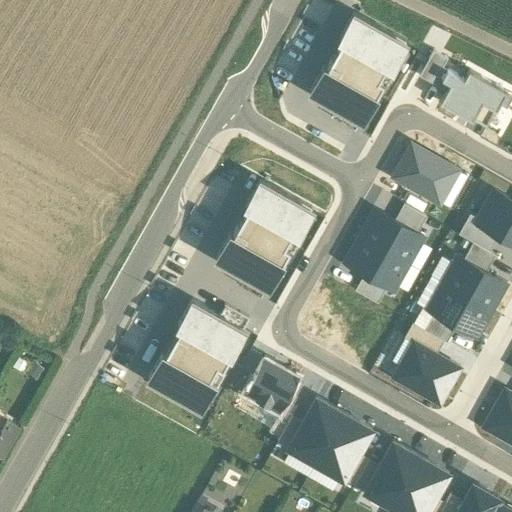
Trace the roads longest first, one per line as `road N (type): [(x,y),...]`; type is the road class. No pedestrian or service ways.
road 1 (tertiary): [(0,494),(50,396),(77,378),(100,339),(222,104)]
road 2 (residential): [(448,428),(277,333),(358,184)]
road 3 (residential): [(358,184),(402,114),(511,175)]
road 4 (residential): [(222,104),(358,184)]
road 5 (residential): [(448,428),(511,315)]
road 6 (track): [(399,0),(511,53)]
road 7 (tertiary): [(222,104),(264,53),(282,0)]
